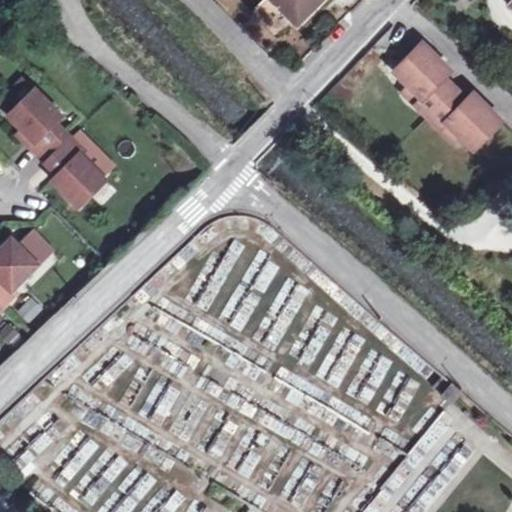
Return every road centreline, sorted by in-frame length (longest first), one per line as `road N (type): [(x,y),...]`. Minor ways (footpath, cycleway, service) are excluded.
road 1 (residential): [(511,407),(232,164)]
road 2 (residential): [(232,164),(0,387)]
road 3 (unknown): [(511,206),(494,226),(454,225),(295,104)]
road 4 (residential): [(232,164),(81,38),(68,0)]
road 5 (residential): [(191,0),(295,104)]
road 6 (residential): [(394,0),(295,104)]
